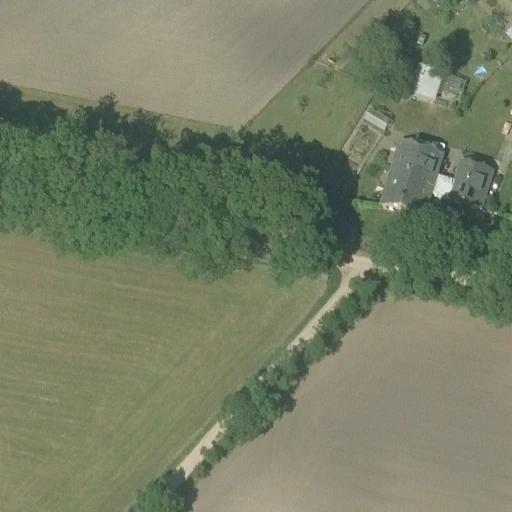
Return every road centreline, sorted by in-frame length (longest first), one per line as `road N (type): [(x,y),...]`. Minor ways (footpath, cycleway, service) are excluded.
road 1 (track): [(0,191),(378,265)]
road 2 (track): [(145,511),(338,298),(378,265)]
